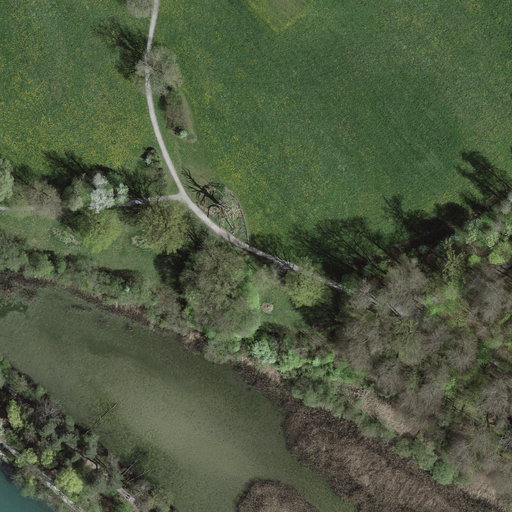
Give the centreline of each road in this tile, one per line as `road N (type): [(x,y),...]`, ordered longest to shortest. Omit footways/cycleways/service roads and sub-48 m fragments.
road 1 (track): [(183,195),(213,228),(255,252),(405,315)]
road 2 (track): [(511,186),(406,246),(319,278)]
road 3 (track): [(0,207),(183,195)]
road 4 (track): [(405,315),(483,353),(511,380)]
